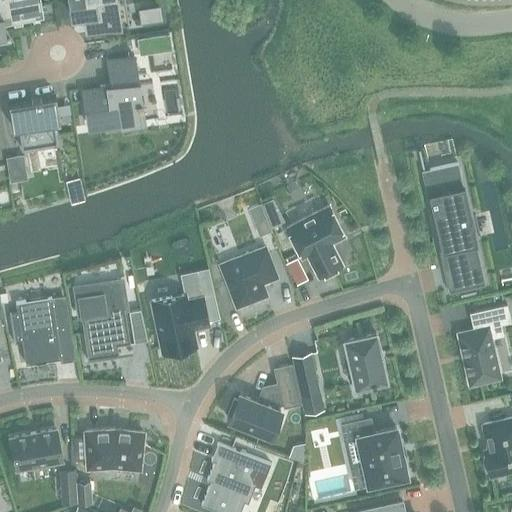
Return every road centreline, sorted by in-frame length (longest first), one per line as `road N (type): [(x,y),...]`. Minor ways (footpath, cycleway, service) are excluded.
road 1 (residential): [(410,282),(289,317),(233,354),(192,406)]
road 2 (residential): [(461,511),(410,282)]
road 3 (residential): [(192,406),(62,390),(0,402)]
